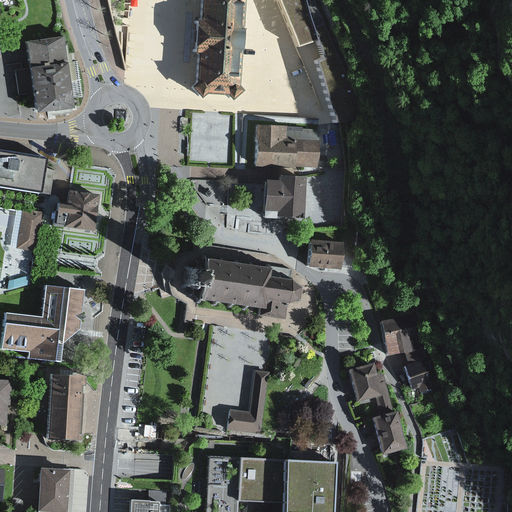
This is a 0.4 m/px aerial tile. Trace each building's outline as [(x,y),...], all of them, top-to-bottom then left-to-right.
[(200,54),(198,83),(193,87),(203,98),(208,94),(229,95),(234,101),(246,91),(241,86),(246,0),(203,0),(202,20),(199,19),(198,35),(197,54),(200,54)] [(280,0),(299,44),(307,42),(322,37),(326,57),(319,61),(337,119),(364,115),(328,22),(319,0),(280,0)] [(25,44),(28,69),(66,64),(63,39),(25,44)] [(72,109),(66,64),(28,69),(20,70),(23,92),(31,91),(34,114),(72,109)] [(317,128),(261,125),(259,164),(275,165),(314,167),(317,128)] [(256,148),(247,147),(247,161),(255,161),(256,148)] [(43,156),(0,149),(0,186),(37,193),(43,156)] [(280,181),(268,180),(266,211),(278,211),(278,217),(305,218),(307,177),(280,175),(280,181)] [(212,192),(212,201),(217,201),(216,180),(200,181),(200,187),(201,186),(201,192),(212,192)] [(96,196),(67,192),(66,203),(56,202),(52,226),(92,231),(94,213),(96,196)] [(45,211),(24,207),(17,245),(38,249),(45,211)] [(373,232),(358,231),(356,247),(371,249),(373,232)] [(342,243),(313,241),(311,265),(340,267),(342,243)] [(197,288),(193,306),(210,309),(216,310),(256,317),(286,321),(288,305),(299,301),(301,286),(292,278),(293,265),(270,262),(245,259),(201,253),(199,268),(191,267),(186,262),(181,266),(186,274),(185,281),(179,285),(183,290),(189,287),(197,288)] [(31,275),(8,281),(7,290),(29,285),(31,275)] [(45,285),(42,316),(4,312),(0,348),(27,351),(27,357),(60,360),(61,340),(78,327),(83,288),(45,285)] [(381,324),(388,355),(417,350),(410,318),(381,324)] [(346,371),(354,399),(373,393),(380,415),(392,411),(381,374),(373,376),(370,364),(346,371)] [(405,369),(413,390),(429,385),(421,364),(405,369)] [(269,373),(254,371),(249,413),(229,410),(227,431),(261,435),(269,373)] [(82,377),(50,375),(45,439),(78,441),(82,377)] [(11,381),(0,380),(0,425),(5,425),(6,405),(10,406),(11,381)] [(392,411),(380,415),(370,418),(380,453),(402,447),(392,411)] [(310,511),(312,511),(329,511),(331,464),(205,458),(202,511),(310,511)] [(69,511),(73,471),(39,469),(36,511),(69,511)] [(134,503),(133,511),(162,511),(163,505),(134,503)]
